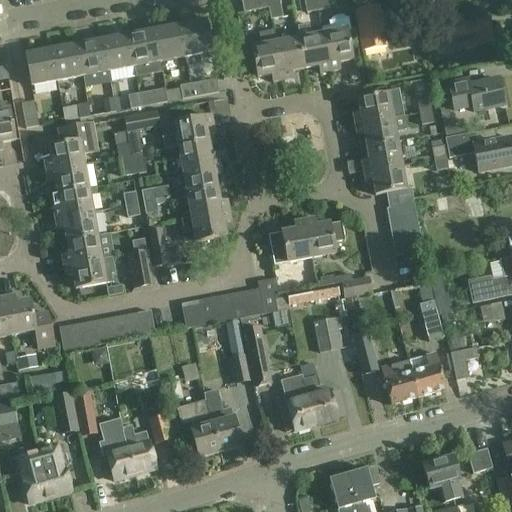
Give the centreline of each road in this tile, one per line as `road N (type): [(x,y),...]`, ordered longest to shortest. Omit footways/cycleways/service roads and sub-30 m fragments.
road 1 (residential): [(30,266),(72,314),(223,284),(235,274),(256,204)]
road 2 (residential): [(268,471),(511,403)]
road 3 (residential): [(256,204),(325,192),(336,171),(317,105),(243,114)]
road 4 (residential): [(146,511),(268,471)]
